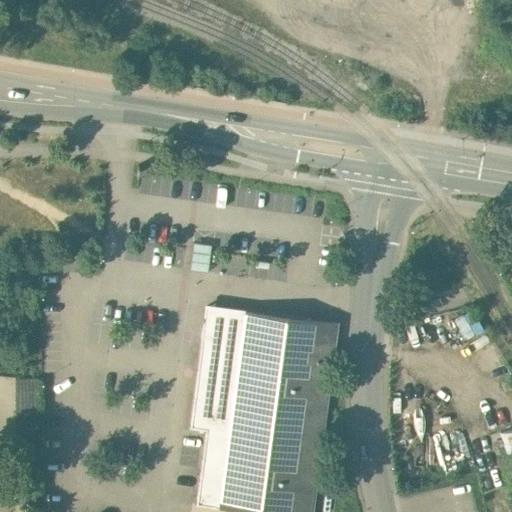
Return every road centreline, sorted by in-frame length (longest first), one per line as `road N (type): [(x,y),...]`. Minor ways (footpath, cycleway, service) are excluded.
road 1 (secondary): [(391,157),(0,89)]
road 2 (residential): [(391,157),(365,357),(380,511)]
road 3 (track): [(457,0),(426,163)]
road 4 (secondary): [(511,178),(391,157)]
